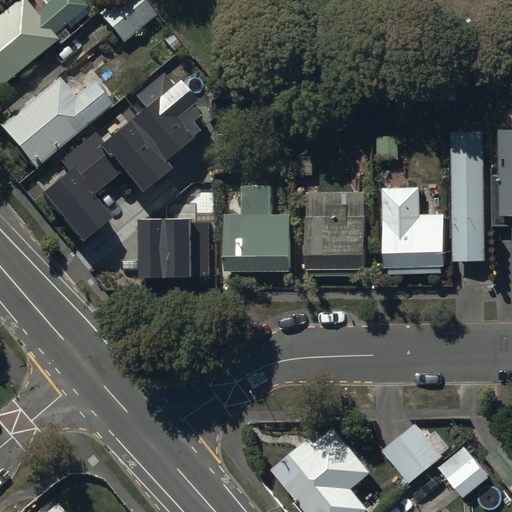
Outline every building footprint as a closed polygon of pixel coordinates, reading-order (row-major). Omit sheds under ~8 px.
[(9,0),(0,8),(0,83),(56,36),(52,32),(86,3),(83,0),(9,0)] [(150,0),(109,0),(97,10),(124,42),(160,12),(150,0)] [(69,170),(42,193),(83,242),(110,219),(90,195),(123,167),(141,189),(166,168),(161,162),(206,125),(191,107),(197,102),(178,79),(172,84),(162,72),(133,96),(142,108),(102,141),(95,133),(61,161),(69,170)] [(59,75),(0,122),(33,163),(111,100),(93,77),(73,93),(59,75)] [(502,171),(492,172),(493,221),(511,221),(511,234),(511,121),(502,122),(502,171)] [(486,126),(452,127),(454,257),(488,256),(486,126)] [(399,130),(376,131),(377,158),(399,157),(399,130)] [(423,184),(386,185),(387,264),(392,264),(392,272),(444,270),(444,262),(447,262),(448,211),(423,210),(423,184)] [(276,186),(245,186),(246,215),(230,216),(230,271),(294,270),(293,214),(277,214),(276,186)] [(366,192),(308,192),(308,270),(366,270),(366,192)] [(310,433),(272,464),(311,511),(359,511),(369,505),(352,485),(374,467),(335,420),(314,438),(310,433)] [(415,421),(382,448),(410,480),(442,453),(415,421)] [(511,452),(504,442),(486,457),(511,489),(511,452)] [(465,443),(439,466),(464,496),(491,473),(465,443)] [(66,511),(55,498),(37,511),(66,511)]
